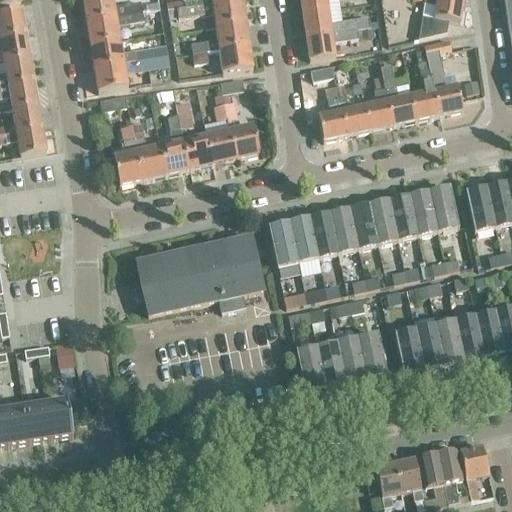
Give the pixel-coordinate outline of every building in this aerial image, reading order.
[(0,0),(0,9),(20,6),(18,0),(0,0)] [(107,0),(82,4),(86,27),(143,17),(147,16),(146,11),(142,12),(141,9),(115,13),(113,0),(107,0)] [(189,0),(184,1),(185,11),(201,10),(212,8),(242,4),(241,0),(189,0)] [(299,0),(302,20),(328,16),(326,4),(349,0),(299,0)] [(463,4),(438,0),(437,0),(412,0),(412,4),(425,6),(425,9),(437,11),(435,24),(423,22),(419,45),(447,38),(449,26),(460,28),(463,4)] [(213,18),(215,32),(245,28),(242,4),(212,8),(201,10),(185,11),(177,12),(178,22),(178,23),(186,22),(213,18)] [(0,43),(27,39),(23,15),(0,18),(0,43)] [(302,20),(306,43),(356,35),(370,33),(368,23),(330,29),(328,16),(302,20)] [(86,27),(90,50),(121,45),(119,32),(145,27),(143,17),(86,27)] [(217,44),(206,46),(207,57),(219,55),(249,51),(245,28),(215,32),(217,44)] [(356,35),(306,43),(309,67),(335,63),(333,48),(357,44),(356,35)] [(0,52),(2,52),(4,68),(31,63),(27,39),(0,43),(0,52)] [(90,50),(94,74),(125,69),(121,45),(90,50)] [(450,45),(423,50),(425,61),(426,60),(427,62),(426,62),(427,67),(439,121),(463,116),(462,111),(461,107),(460,102),(458,96),(457,91),(455,78),(444,81),(441,69),(440,65),(439,59),(452,56),(450,45)] [(191,48),(192,59),(207,57),(206,46),(191,48)] [(416,62),(425,61),(423,50),(414,52),(416,62)] [(249,51),(219,55),(222,79),(252,75),(249,51)] [(167,52),(146,56),(147,65),(169,62),(167,52)] [(207,57),(192,59),(194,70),(209,68),(207,57)] [(147,65),(137,66),(139,77),(149,75),(149,76),(170,72),(169,62),(147,65)] [(0,92),(35,87),(31,63),(4,68),(6,78),(0,79),(0,92)] [(424,98),(410,101),(416,126),(439,121),(427,67),(418,69),(424,98)] [(125,69),(94,74),(98,98),(129,93),(125,69)] [(380,73),(382,82),(393,131),(416,126),(410,101),(398,104),(391,70),(380,73)] [(311,77),(313,86),(334,82),(331,72),(311,77)] [(375,109),(364,111),(369,137),(393,131),(382,82),(372,84),(375,96),(372,96),(375,109)] [(222,89),(223,98),(243,96),(242,86),(222,89)] [(0,105),(11,103),(12,114),(38,110),(35,87),(0,92),(0,105)] [(344,90),(336,92),(346,142),(369,137),(364,111),(349,114),(344,90)] [(346,142),(336,92),(327,94),(329,105),(327,106),(330,119),(317,122),(323,147),(346,142)] [(226,125),(223,110),(221,100),(214,101),(216,111),(214,112),(217,127),(226,125)] [(100,107),(102,119),(128,114),(126,102),(100,107)] [(189,108),(176,111),(182,135),(182,134),(194,132),(189,108)] [(226,125),(227,128),(229,136),(229,137),(235,166),(261,161),(255,131),(239,134),(233,108),(223,110),(226,125)] [(15,129),(0,131),(0,141),(43,135),(38,110),(12,114),(15,129)] [(174,149),(159,152),(166,181),(189,176),(177,120),(169,122),(172,136),(171,136),(174,149)] [(143,127),(131,130),(143,186),(166,181),(159,152),(149,154),(143,127)] [(143,186),(131,130),(121,132),(124,145),(123,147),(126,159),(114,162),(120,191),(143,186)] [(43,135),(0,141),(0,150),(18,147),(21,163),(46,159),(43,135)] [(229,137),(206,142),(212,171),(235,166),(229,137)] [(206,142),(183,147),(189,176),(212,171),(206,142)] [(491,184),(484,186),(494,233),(511,229),(511,217),(506,190),(493,192),(491,184)] [(494,233),(484,186),(478,187),(479,195),(465,198),(474,238),(494,233)] [(434,188),(427,190),(438,238),(458,233),(450,194),(436,197),(434,188)] [(422,200),(409,203),(418,242),(438,238),(427,190),(420,191),(422,200)] [(394,197),(387,199),(398,246),(418,242),(409,203),(396,206),(394,197)] [(382,209),(369,211),(378,251),(398,246),(387,199),(380,200),(382,209)] [(354,206),(347,207),(358,255),(378,251),(369,211),(356,214),(354,206)] [(342,217),(329,220),(338,260),(358,255),(347,207),(340,209),(342,217)] [(314,215),(307,216),(318,264),(338,260),(329,220),(316,223),(314,215)] [(303,226),(289,229),(298,268),(318,264),(307,216),(301,218),(303,226)] [(298,268),(289,229),(276,232),(275,223),(267,225),(277,273),(298,268)] [(242,302),(263,297),(251,244),(224,250),(224,249),(136,269),(141,289),(134,290),(137,304),(144,302),(148,323),(164,319),(219,307),(221,319),(245,314),(242,302)] [(511,256),(500,259),(503,271),(511,268),(511,256)] [(503,271),(500,259),(488,261),(490,273),(503,271)] [(457,264),(444,267),(446,278),(459,275),(457,264)] [(446,278),(444,267),(424,272),(426,283),(446,278)] [(401,269),(390,271),(392,278),(394,290),(407,287),(404,275),(403,276),(401,269)] [(417,272),(404,275),(407,287),(419,284),(417,272)] [(500,279),(487,281),(490,293),(503,290),(500,279)] [(377,281),(364,284),(367,296),(380,293),(377,281)] [(490,293),(487,281),(474,284),(477,296),(490,293)] [(453,285),(456,296),(469,293),(466,282),(453,285)] [(367,296),(364,284),(352,286),(354,298),(367,296)] [(426,290),(429,302),(431,310),(444,307),(439,287),(426,290)] [(426,290),(406,295),(408,306),(429,302),(426,290)] [(337,291),(324,294),(327,304),(340,302),(337,291)] [(324,294),(305,298),(307,309),(327,304),(324,294)] [(386,299),(387,305),(388,311),(401,308),(399,296),(386,299)] [(307,309),(305,298),(283,303),(286,314),(307,309)] [(362,305),(349,308),(351,319),(364,316),(362,305)] [(351,319),(349,308),(336,310),(338,321),(351,319)] [(322,314),(309,317),(311,328),(324,325),(322,314)] [(511,314),(495,318),(506,366),(511,364),(511,363),(510,356),(511,355),(511,314)] [(311,328),(309,317),(288,321),(290,332),(311,328)] [(495,318),(475,323),(484,362),(497,359),(499,367),(506,366),(495,318)] [(433,322),(413,326),(415,336),(426,384),(433,382),(431,374),(444,371),(435,331),(433,322)] [(475,323),(455,327),(466,375),(472,373),(471,365),(484,362),(475,323)] [(455,327),(435,331),(444,371),(457,368),(459,376),(466,375),(455,327)] [(7,330),(0,330),(0,334),(1,343),(9,342),(7,330)] [(359,344),(357,345),(367,392),(374,391),(372,382),(386,379),(378,340),(376,341),(374,332),(357,335),(359,344)] [(426,384),(415,336),(394,340),(403,380),(417,377),(419,385),(426,384)] [(357,345),(337,349),(345,388),(358,385),(360,394),(367,392),(357,345)] [(337,349),(317,353),(327,401),(334,400),(332,391),(345,388),(337,349)] [(71,350),(55,352),(58,373),(74,370),(71,350)] [(48,352),(36,354),(37,362),(49,360),(48,352)] [(327,401),(317,353),(296,358),(305,397),(319,394),(320,403),(327,401)] [(36,354),(24,356),(26,364),(37,362),(36,354)] [(67,405),(45,409),(51,445),(73,441),(67,405)] [(51,445),(45,409),(23,412),(29,448),(51,445)] [(29,448),(23,412),(2,415),(8,451),(29,448)] [(456,458),(438,461),(448,511),(451,511),(480,506),(476,483),(488,481),(482,452),(460,456),(469,500),(456,503),(453,489),(462,487),(456,458)] [(424,508),(424,511),(448,511),(438,461),(419,465),(425,495),(432,494),(435,505),(424,508)] [(415,511),(424,511),(424,508),(423,505),(415,466),(395,470),(401,499),(412,497),(415,511)] [(391,502),(401,499),(395,470),(375,474),(383,511),(390,511),(393,511),(391,502)]
